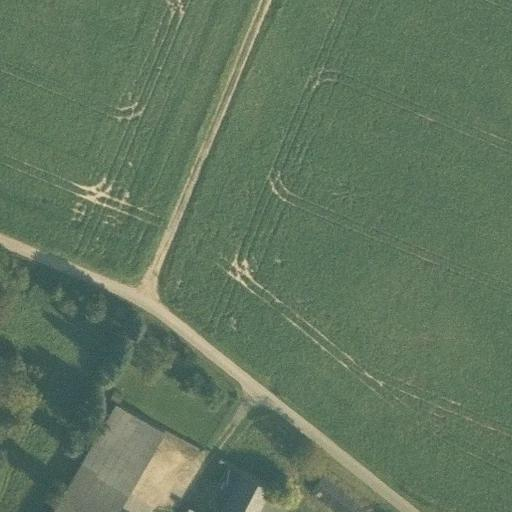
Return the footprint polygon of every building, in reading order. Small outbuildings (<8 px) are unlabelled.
[(107,500),(99,511),(113,511),(163,428),(116,403),(71,479),(107,500)] [(217,484),(232,492),(243,470),(228,463),(217,484)] [(283,492),(243,470),(232,492),(220,511),(279,511),(288,495),(283,492)] [(311,490),(338,511),(370,511),(323,474),(311,490)] [(51,511),(99,511),(107,500),(71,479),(51,511)]
